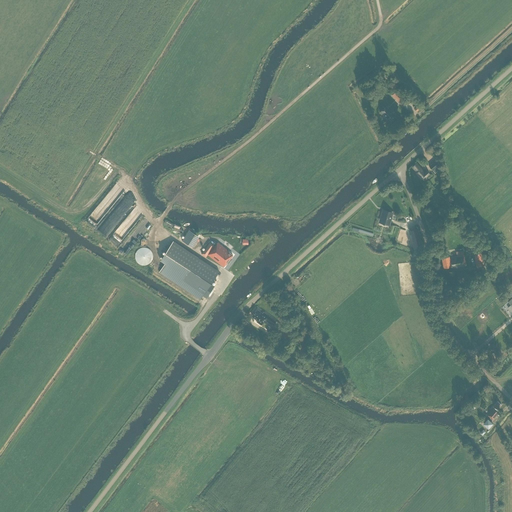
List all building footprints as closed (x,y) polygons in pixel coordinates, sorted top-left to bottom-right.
[(392,81),(389,85),(393,89),(397,85),(392,81)] [(392,95),(402,105),(407,100),(397,90),(392,95)] [(392,122),(396,118),(393,115),(394,114),(386,106),(380,112),(388,120),(389,119),(392,122)] [(433,170),(440,164),(436,160),(429,166),(433,170)] [(420,169),(416,164),(412,167),(417,172),(416,173),(421,179),(426,175),(426,176),(429,174),(426,170),(425,172),(421,168),(420,169)] [(390,226),(394,212),(382,209),(379,222),(390,226)] [(417,229),(411,231),(415,246),(422,245),(417,229)] [(192,247),(199,237),(189,230),(182,240),(192,247)] [(123,244),(123,234),(111,234),(111,240),(114,240),(114,244),(123,244)] [(219,271),(198,257),(173,241),(160,261),(165,264),(159,272),(201,299),(205,293),(209,287),(209,286),(188,272),(190,270),(211,284),(219,271)] [(229,251),(217,242),(215,246),(214,246),(209,252),(205,249),(201,254),(205,257),(207,255),(224,267),(233,255),(228,251),(229,251)] [(144,265),(145,265),(146,265),(147,265),(147,264),(148,264),(149,264),(149,263),(150,263),(151,262),(152,261),(152,260),(153,259),(153,258),(153,257),(153,256),(153,255),(153,254),(153,253),(152,253),(152,252),(152,251),(151,251),(150,250),(149,249),(148,248),(147,248),(146,247),(145,247),(144,247),(143,247),(142,248),(141,248),(140,248),(139,249),(138,249),(138,250),(137,250),(137,251),(136,252),(136,253),(135,254),(135,255),(135,256),(135,257),(135,258),(135,259),(136,259),(136,260),(136,261),(137,262),(138,263),(139,263),(140,264),(141,264),(141,265),(142,265),(143,265),(144,265)] [(465,263),(466,263),(464,256),(463,250),(456,252),(457,256),(449,257),(449,256),(442,258),(444,268),(451,266),(451,268),(456,267),(456,268),(461,267),(466,266),(465,263)] [(476,267),(485,265),(483,253),(478,253),(478,254),(474,255),(476,267)] [(459,283),(469,281),(467,271),(457,273),(459,283)] [(209,287),(205,293),(210,296),(214,291),(209,287)] [(262,313),(257,309),(252,316),(257,320),(256,321),(261,325),(264,322),(264,323),(266,321),(271,324),(272,324),(278,329),(281,325),(263,312),(262,313)] [(291,342),(298,333),(290,327),(284,336),(291,342)] [(491,421),(493,419),(498,413),(495,411),(496,409),(497,410),(502,405),(498,401),(493,407),(494,408),(488,415),(490,417),(488,419),(488,418),(483,424),(488,429),(493,423),(491,421)]
